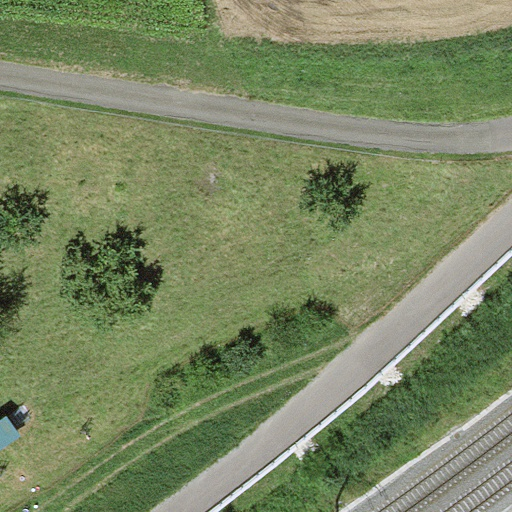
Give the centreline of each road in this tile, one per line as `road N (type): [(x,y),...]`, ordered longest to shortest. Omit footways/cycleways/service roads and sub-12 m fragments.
road 1 (residential): [(511,133),(176,107),(0,82)]
road 2 (residential): [(170,511),(370,349),(511,217)]
